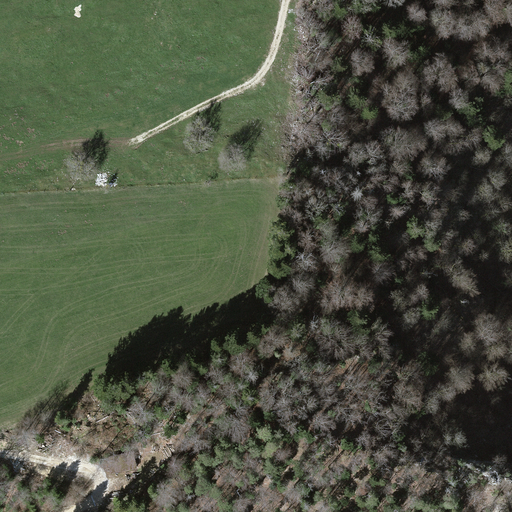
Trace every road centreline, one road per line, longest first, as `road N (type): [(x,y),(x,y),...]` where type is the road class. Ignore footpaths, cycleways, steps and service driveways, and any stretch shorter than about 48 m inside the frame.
road 1 (track): [(0,152),(193,97),(270,49)]
road 2 (track): [(0,457),(94,469),(99,492),(70,511)]
